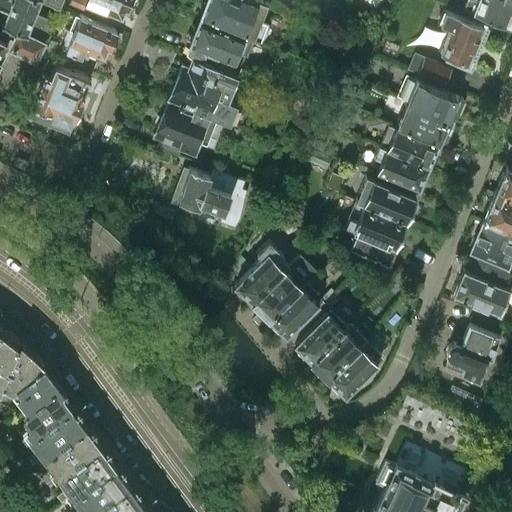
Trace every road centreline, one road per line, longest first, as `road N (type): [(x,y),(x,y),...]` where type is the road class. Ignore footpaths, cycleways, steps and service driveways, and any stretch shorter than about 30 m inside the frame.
road 1 (residential): [(511,76),(387,378),(365,404),(320,418)]
road 2 (residential): [(232,429),(131,289),(86,242),(0,186)]
road 3 (tertiary): [(208,511),(74,333),(0,264)]
road 4 (residential): [(158,0),(83,151),(52,166),(0,142)]
road 5 (residential): [(238,314),(317,404),(320,418)]
